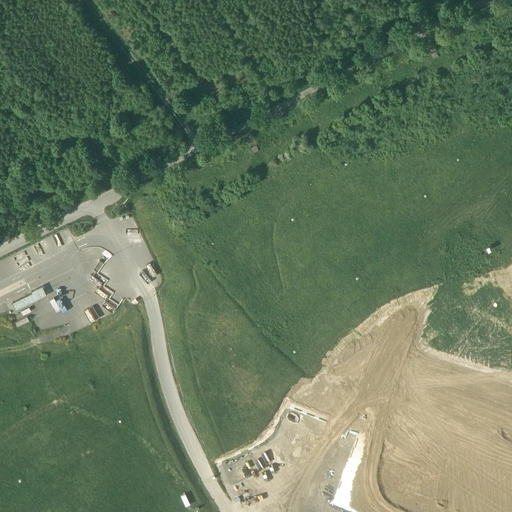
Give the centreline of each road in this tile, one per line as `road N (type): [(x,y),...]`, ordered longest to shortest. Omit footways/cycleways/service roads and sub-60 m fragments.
road 1 (unclassified): [(499,0),(0,251)]
road 2 (track): [(94,204),(148,298),(168,396),(227,511)]
road 3 (track): [(191,153),(188,132),(82,0)]
road 4 (track): [(120,246),(87,239),(0,296)]
